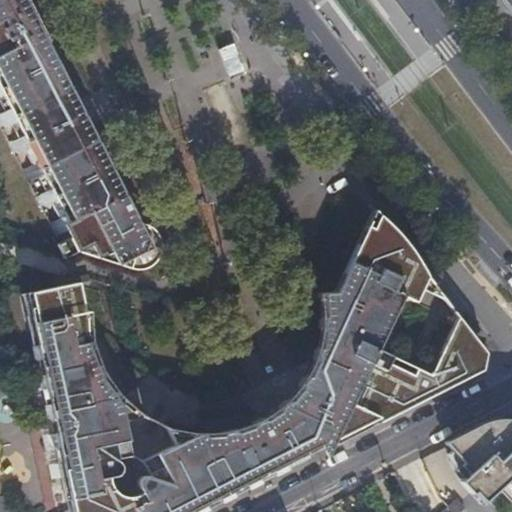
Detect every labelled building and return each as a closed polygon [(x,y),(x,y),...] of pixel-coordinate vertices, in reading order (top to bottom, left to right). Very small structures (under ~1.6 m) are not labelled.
[(0,0),(0,118),(62,244),(59,245),(66,260),(81,253),(138,271),(142,271),(145,270),(148,269),(149,269),(152,267),(154,264),(156,262),(157,260),(159,254),(161,248),(161,247),(160,244),(160,242),(159,240),(157,238),(157,237),(152,233),(146,229),(136,224),(129,213),(132,210),(134,207),(135,205),(136,203),(136,202),(136,200),(135,198),(134,197),(134,196),(133,196),(130,195),(128,194),(125,194),(27,0),(0,0)] [(511,0),(500,0),(511,15),(511,0)] [(207,50),(216,77),(251,66),(241,38),(207,50)] [(416,263),(374,209),(334,290),(319,291),(319,296),(319,301),(319,306),(319,311),(319,317),(318,333),(314,349),(312,353),(310,358),(308,364),(305,369),(303,374),(299,382),(293,391),(285,398),(284,399),(283,399),(282,400),(281,401),(280,401),(279,402),(278,403),(277,404),(277,405),(276,406),(275,406),(274,407),(273,408),(272,409),(271,410),(269,411),(258,418),(243,424),(236,427),(210,432),(209,432),(209,431),(208,431),(207,431),(203,431),(198,431),(193,431),(184,430),(155,424),(155,423),(153,422),(151,421),(151,420),(150,420),(148,419),(147,419),(145,418),(144,417),(142,416),(141,416),(140,415),(139,414),(125,405),(112,392),(108,389),(102,380),(96,370),(94,363),(92,356),(90,349),(88,341),(76,280),(21,291),(39,377),(29,379),(32,391),(41,389),(45,406),(35,408),(38,420),(41,420),(44,436),(41,437),(44,450),(53,448),(57,464),(48,466),(50,478),(59,476),(64,500),(67,499),(70,511),(198,511),(307,457),(333,444),(476,372),(479,342),(459,317),(430,374),(374,346),(408,278),(422,285),(426,276),(416,263)] [(511,417),(497,418),(488,419),(482,421),(476,423),(471,426),(474,429),(448,455),(454,467),(458,464),(466,473),(460,479),(473,491),(470,495),(477,503),(497,485),(511,502),(511,417)] [(454,500),(446,507),(450,511),(456,511),(462,508),(454,500)]
